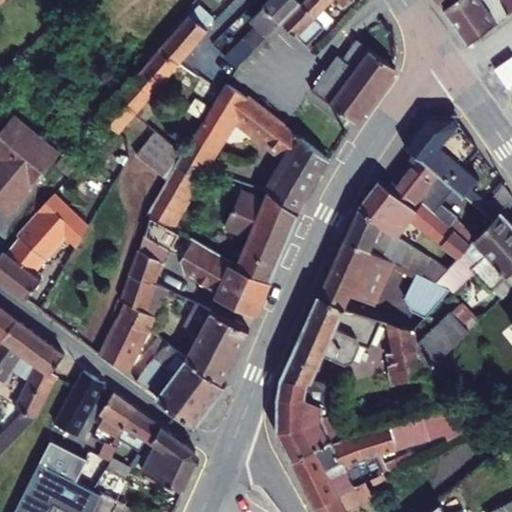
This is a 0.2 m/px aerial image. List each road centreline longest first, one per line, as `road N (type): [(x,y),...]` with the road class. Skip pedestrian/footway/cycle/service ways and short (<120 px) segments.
road 1 (secondary): [(441,55),(328,211),(221,464)]
road 2 (residential): [(221,464),(193,451),(0,301)]
